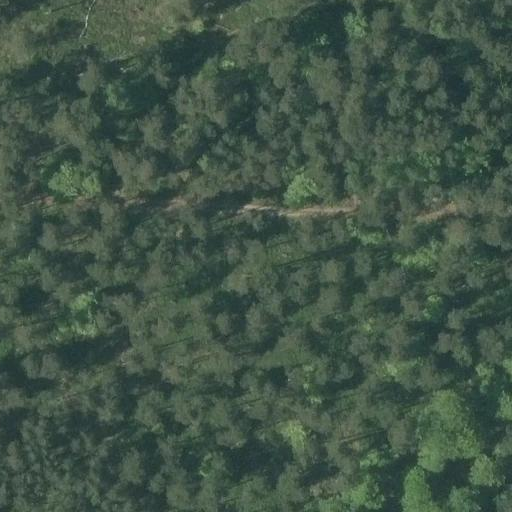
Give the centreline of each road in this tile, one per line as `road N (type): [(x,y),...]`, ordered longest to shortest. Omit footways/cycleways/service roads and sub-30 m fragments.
road 1 (track): [(511,224),(0,205)]
road 2 (track): [(402,511),(511,413)]
